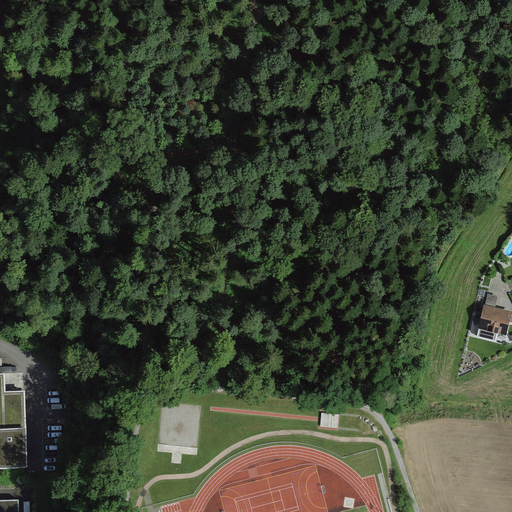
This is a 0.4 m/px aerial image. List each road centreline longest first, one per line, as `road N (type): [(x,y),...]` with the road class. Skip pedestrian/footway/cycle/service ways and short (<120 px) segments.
road 1 (track): [(218,386),(256,0)]
road 2 (track): [(417,511),(386,427),(369,408),(147,381)]
road 3 (track): [(147,381),(156,248),(148,193),(125,150)]
road 4 (track): [(125,150),(25,0)]
road 5 (track): [(121,0),(125,150)]
